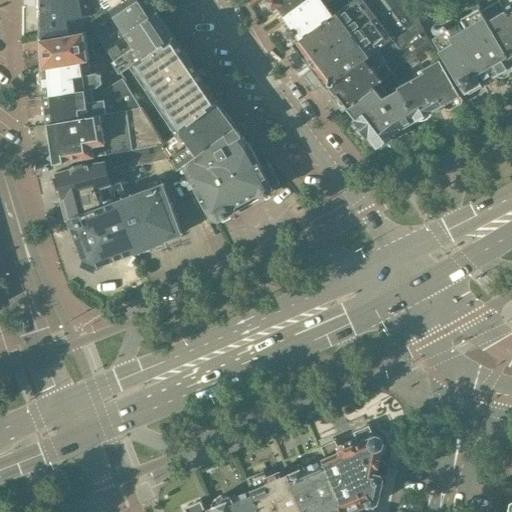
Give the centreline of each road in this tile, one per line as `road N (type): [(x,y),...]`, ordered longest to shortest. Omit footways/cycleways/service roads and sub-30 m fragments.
road 1 (residential): [(369,268),(300,243),(144,316),(118,381)]
road 2 (tertiary): [(393,256),(210,0)]
road 3 (residential): [(120,422),(184,453),(333,388),(350,323)]
road 4 (primary): [(369,268),(118,381)]
road 5 (primary): [(120,422),(350,323)]
road 6 (tertiary): [(0,201),(63,404)]
road 7 (residential): [(453,480),(453,326)]
road 8 (residential): [(511,136),(468,161),(447,230)]
